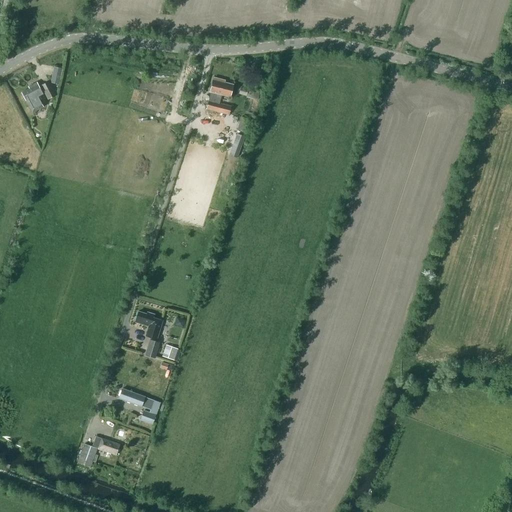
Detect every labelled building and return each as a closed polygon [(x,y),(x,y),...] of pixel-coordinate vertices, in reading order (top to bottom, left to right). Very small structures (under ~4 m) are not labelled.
[(50,82),(59,84),(62,68),(54,66),(50,82)] [(230,97),(233,85),(222,82),(223,80),(214,77),(210,92),(211,92),(206,109),(229,115),(231,106),(219,103),(221,95),(230,97)] [(48,99),(56,95),(49,81),(39,86),(37,82),(28,87),(29,88),(22,92),(27,102),(29,105),(28,105),(32,113),(43,107),(39,99),(39,100),(37,97),(42,93),(44,92),(48,99)] [(249,96),(261,98),(262,92),(242,89),(242,92),(250,94),(249,96)] [(238,128),(248,131),(251,119),(241,117),(238,128)] [(148,326),(145,335),(157,339),(162,321),(153,318),(154,314),(147,312),(146,314),(138,311),(135,322),(148,326)] [(144,355),(155,358),(160,342),(149,339),(144,355)] [(162,356),(168,358),(177,361),(180,349),(166,345),(162,356)] [(155,415),(159,402),(122,389),(119,398),(151,409),(149,413),(144,411),(141,419),(152,423),(155,415)] [(96,436),(92,446),(97,448),(116,455),(120,445),(96,436)] [(77,463),(90,467),(97,448),(92,446),(84,443),(77,463)]
